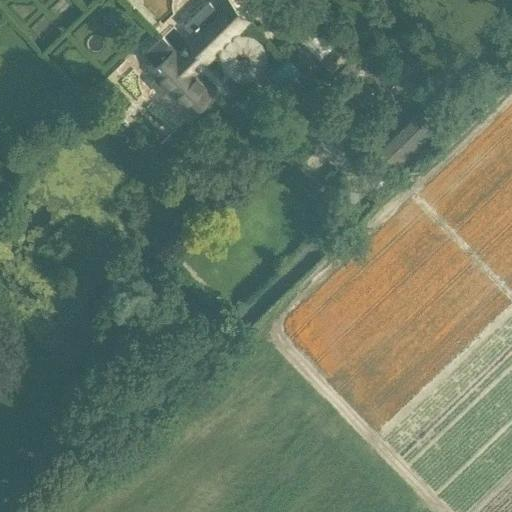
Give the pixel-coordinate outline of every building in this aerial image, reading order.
[(170,90),(192,113),(215,91),(196,72),(249,20),(229,0),(224,0),(186,38),(190,42),(178,53),(161,35),(138,58),(154,74),(150,78),(154,82),(150,86),(159,94),(163,89),(167,93),(170,90)] [(332,73),(348,58),(292,0),(288,0),(275,13),(332,73)] [(405,94),(420,79),(395,53),(380,68),(405,94)] [(369,111),(380,100),(363,83),(352,93),(369,111)] [(126,136),(140,123),(123,105),(109,119),(126,136)] [(400,172),(440,133),(419,111),(379,150),(400,172)] [(82,459),(94,447),(79,431),(66,443),(82,459)]
